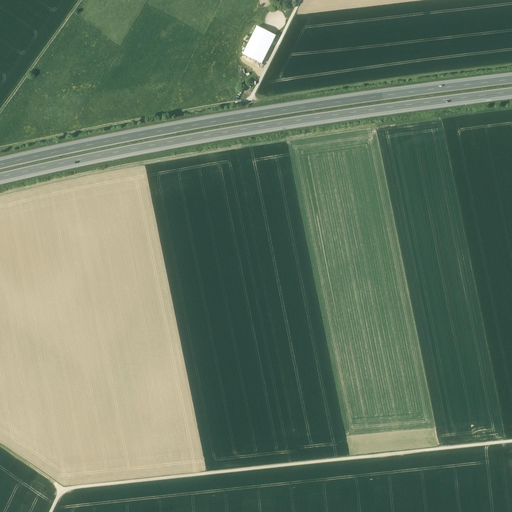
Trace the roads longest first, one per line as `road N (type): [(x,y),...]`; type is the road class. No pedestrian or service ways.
road 1 (motorway): [(511,79),(267,112),(0,166)]
road 2 (motorway): [(0,177),(302,119),(511,92)]
road 3 (track): [(0,194),(290,138),(511,109)]
road 4 (track): [(511,441),(65,488),(51,511)]
road 5 (track): [(299,0),(249,99),(511,67)]
road 6 (track): [(249,99),(0,151)]
road 7 (track): [(0,111),(80,0)]
